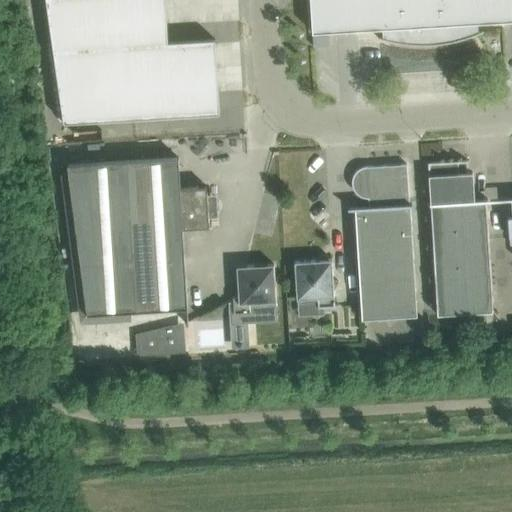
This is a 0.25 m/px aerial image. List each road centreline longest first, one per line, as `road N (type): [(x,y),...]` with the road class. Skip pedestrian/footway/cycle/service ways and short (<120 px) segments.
road 1 (unclassified): [(511,111),(302,120),(281,99),(270,70),(265,0)]
road 2 (track): [(0,321),(31,511)]
